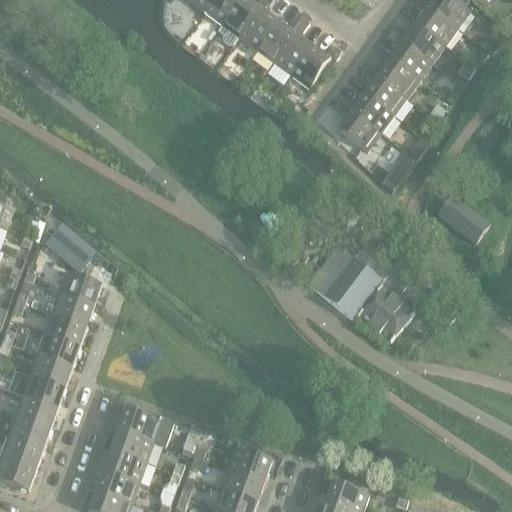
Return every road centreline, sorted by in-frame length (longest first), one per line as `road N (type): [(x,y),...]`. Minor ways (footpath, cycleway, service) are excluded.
road 1 (unclassified): [(511,436),(396,373),(260,278),(120,147),(0,58)]
road 2 (residential): [(54,511),(98,389)]
